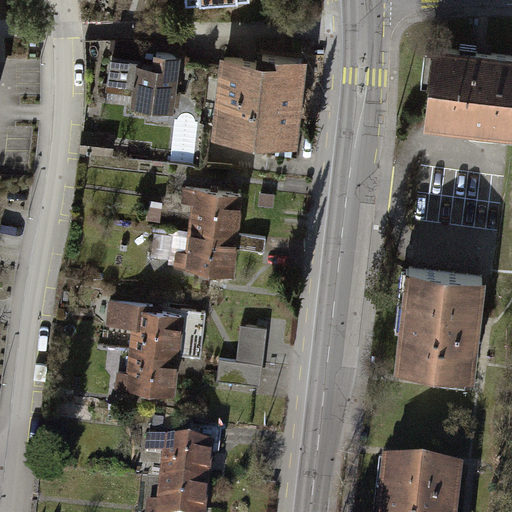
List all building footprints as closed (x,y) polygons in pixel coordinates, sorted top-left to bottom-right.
[(135,94),(179,100),(186,47),(162,44),(160,55),(114,49),(111,74),(137,77),(135,94)] [(511,55),(435,47),(426,120),(478,126),(478,124),(511,127),(511,55)] [(293,136),(302,57),(219,48),(210,127),(293,136)] [(121,132),(86,130),(84,154),(119,156),(121,132)] [(190,225),(245,232),(251,188),(196,181),(190,225)] [(164,221),(166,198),(152,196),(150,219),(164,221)] [(185,268),(240,275),(243,247),(268,251),(270,235),(245,232),(190,225),(185,268)] [(471,374),(482,275),(410,267),(409,268),(411,268),(406,314),(404,314),(398,366),(471,374)] [(135,323),(133,347),(184,352),(188,309),(108,301),(106,320),(135,323)] [(267,331),(259,330),(258,344),(266,345),(267,331)] [(180,387),(184,352),(133,347),(131,368),(119,367),(117,381),(180,387)] [(264,361),(223,358),(222,380),(263,383),(264,361)] [(66,441),(68,420),(54,419),(52,440),(66,441)] [(148,482),(212,488),(218,427),(189,424),(188,437),(153,434),(148,482)] [(455,511),(460,473),(387,465),(387,467),(389,467),(383,511),(455,511)] [(135,511),(209,511),(212,488),(148,482),(146,509),(136,508),(135,511)]
